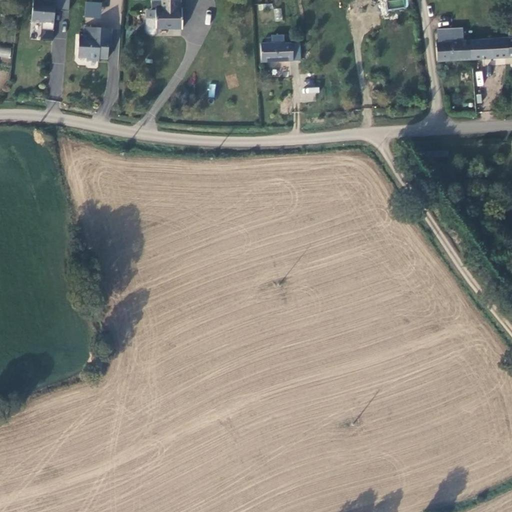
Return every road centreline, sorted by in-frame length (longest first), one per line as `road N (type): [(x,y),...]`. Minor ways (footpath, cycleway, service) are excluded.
road 1 (unclassified): [(375,134),(239,142),(0,116)]
road 2 (unclassified): [(375,134),(511,340)]
road 3 (unclassified): [(441,128),(421,0)]
